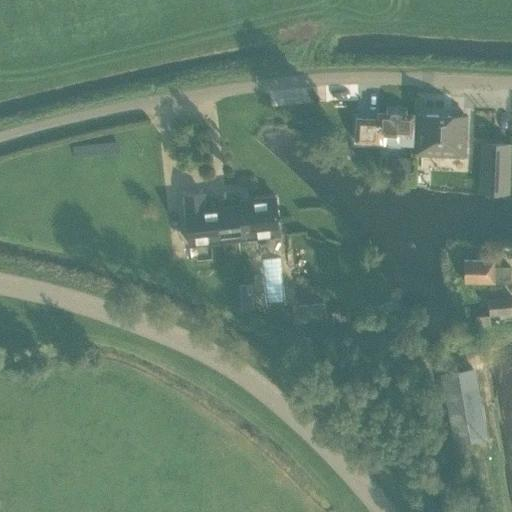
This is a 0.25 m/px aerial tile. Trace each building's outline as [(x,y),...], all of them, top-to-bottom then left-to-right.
[(413,114),(377,112),(377,119),(355,118),(354,142),(378,143),(379,133),(400,134),(399,144),(411,145),(413,114)] [(415,113),(415,114),(413,135),(412,154),(464,157),(467,116),(415,113)] [(482,143),(480,190),(508,192),(510,144),(482,143)] [(410,159),(395,157),(393,178),(408,180),(410,159)] [(205,206),(203,192),(183,194),(189,243),(254,236),(253,221),(278,219),(275,195),(237,199),(238,202),(205,206)] [(262,256),(264,301),(293,300),(292,255),(262,256)] [(493,265),(493,259),(464,259),(464,281),(494,280),(494,281),(510,281),(510,265),(493,265)] [(511,313),(511,296),(489,298),(490,315),(511,313)] [(291,304),(292,321),(325,317),(323,301),(291,304)] [(490,325),(489,316),(475,317),(476,326),(490,325)] [(487,438),(474,368),(440,374),(453,444),(487,438)]
